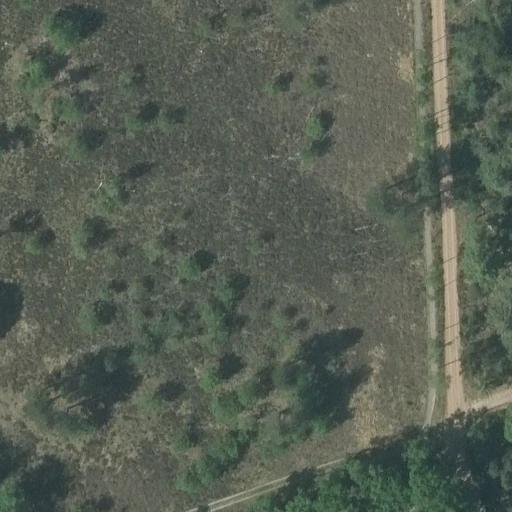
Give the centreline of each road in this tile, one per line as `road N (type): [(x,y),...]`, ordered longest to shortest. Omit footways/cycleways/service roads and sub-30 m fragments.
road 1 (track): [(437,0),(451,410)]
road 2 (track): [(169,511),(451,410)]
